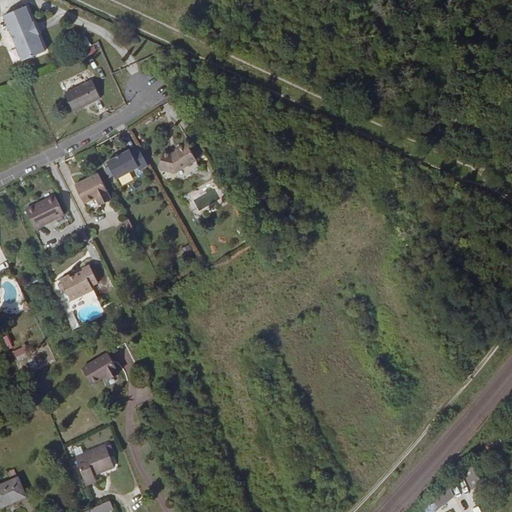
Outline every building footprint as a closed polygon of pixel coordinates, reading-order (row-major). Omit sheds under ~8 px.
[(11,7),(32,53),(43,48),(35,31),(37,30),(34,23),(30,16),(28,17),(22,3),(11,7)] [(21,58),(32,53),(11,7),(9,8),(0,13),(9,32),(8,35),(10,39),(13,39),(21,58)] [(72,110),(75,109),(69,97),(82,89),(90,102),(98,98),(90,80),(63,93),(72,110)] [(69,97),(75,109),(90,102),(82,89),(69,97)] [(173,143),(170,144),(178,159),(193,150),(183,134),(172,140),(173,143)] [(148,159),(139,141),(130,145),(129,143),(124,146),(132,163),(138,160),(139,163),(148,159)] [(178,159),(170,144),(168,145),(160,143),(155,158),(171,163),(175,161),(178,159)] [(124,146),(120,148),(114,151),(110,153),(118,170),(132,163),(124,146)] [(110,153),(105,155),(107,159),(112,168),(114,172),(118,170),(110,153)] [(112,168),(107,159),(102,162),(107,171),(112,168)] [(97,173),(92,175),(104,202),(110,199),(97,173)] [(104,202),(92,175),(81,180),(89,199),(94,196),(99,205),(104,202)] [(89,199),(81,180),(74,184),(82,202),(89,199)] [(53,194),(39,201),(40,203),(54,196),(53,194)] [(40,203),(39,201),(24,209),(35,229),(63,215),(54,196),(40,203)] [(97,281),(88,263),(84,265),(85,267),(72,273),(70,271),(61,276),(72,298),(94,287),(92,284),(97,281)] [(105,312),(97,297),(76,307),(84,322),(105,312)] [(26,345),(13,350),(16,359),(29,354),(26,345)] [(107,352),(82,367),(92,383),(107,373),(110,377),(119,371),(107,352)] [(115,466),(107,446),(77,458),(87,484),(97,480),(94,474),(115,466)] [(476,463),(463,468),(471,490),(484,485),(476,463)] [(18,475),(13,477),(21,497),(27,495),(18,475)] [(21,497),(13,477),(0,482),(0,504),(1,506),(21,497)] [(424,511),(435,511),(454,494),(447,486),(422,509),(424,511)] [(104,502),(90,507),(78,511),(99,511),(106,509),(104,502)]
